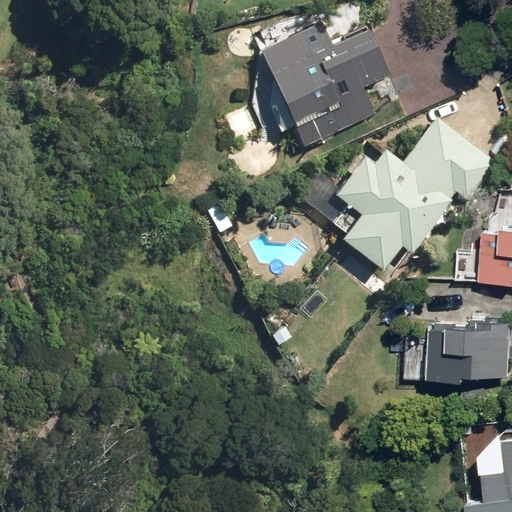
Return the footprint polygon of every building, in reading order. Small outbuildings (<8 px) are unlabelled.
[(326,2),(256,33),(304,140),(373,109),(362,86),(389,74),(368,26),(342,37),(326,2)] [(492,157),(436,114),(397,174),(362,152),(338,189),(364,210),(345,235),(383,265),(402,245),(412,253),(459,188),(470,195),(492,157)] [(511,225),(487,225),(484,281),(511,282),(511,225)] [(511,317),(476,315),(476,319),(457,319),(456,325),(435,324),(434,375),(471,375),(471,369),(511,372),(511,317)] [(511,511),(511,432),(509,433),(511,466),(489,468),(491,497),(472,498),(473,511),(511,511)]
